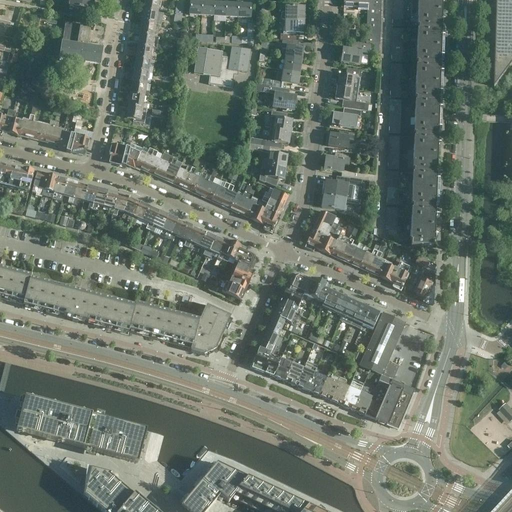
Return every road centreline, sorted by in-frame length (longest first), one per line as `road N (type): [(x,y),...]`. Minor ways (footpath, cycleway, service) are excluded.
road 1 (secondary): [(453,332),(464,0)]
road 2 (residential): [(326,0),(301,209),(283,252)]
road 3 (secondary): [(221,388),(0,325)]
road 4 (secondary): [(0,340),(215,400)]
road 5 (residential): [(283,252),(90,172)]
road 6 (residential): [(453,332),(283,252)]
road 7 (secondary): [(397,453),(221,388)]
road 8 (secondary): [(215,400),(376,481)]
road 9 (residential): [(90,172),(125,0)]
road 10 (residential): [(221,388),(283,252)]
